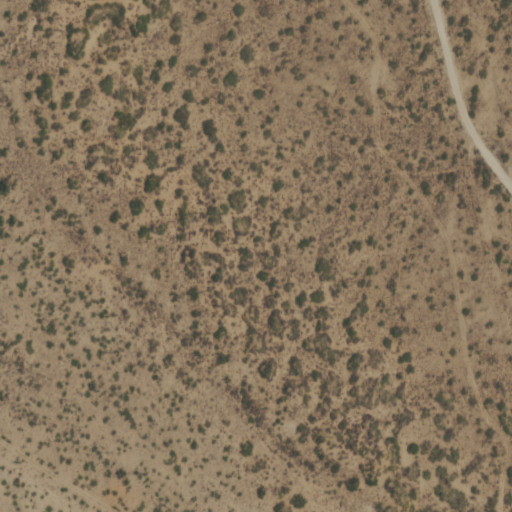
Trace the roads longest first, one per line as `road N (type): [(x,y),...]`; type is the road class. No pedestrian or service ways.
road 1 (residential): [(434,0),(469,126),(511,187)]
road 2 (residential): [(116,511),(0,438)]
